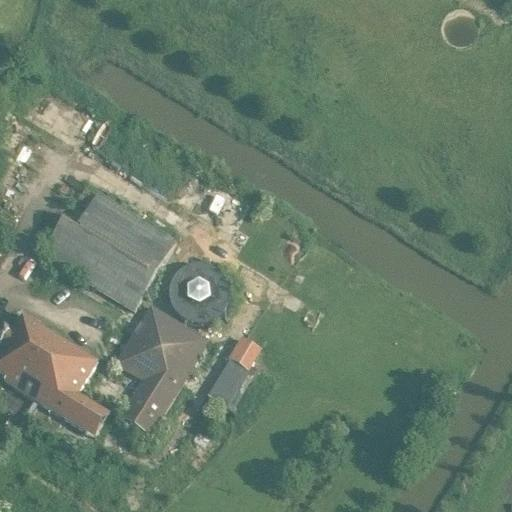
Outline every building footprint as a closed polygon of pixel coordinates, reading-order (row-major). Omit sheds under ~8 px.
[(63,221),(41,257),(135,314),(179,243),(99,194),(78,229),(63,221)] [(170,292),(169,297),(170,303),(171,308),(174,313),(177,318),(181,322),(186,325),(191,327),(197,328),(203,328),(208,327),(213,325),(218,322),(222,318),(226,313),(228,308),(230,303),(230,297),(230,292),(228,286),(226,281),(222,277),(218,273),(213,270),(208,268),(203,267),(197,267),(191,268),(186,270),(181,273),(177,277),(174,281),(171,286),(170,292)] [(151,307),(114,367),(142,383),(118,419),(151,439),(211,344),(151,307)] [(22,313),(0,348),(0,373),(5,376),(3,379),(37,401),(55,373),(30,357),(48,329),(22,313)] [(98,360),(48,329),(30,357),(55,373),(37,401),(85,430),(99,407),(77,393),(98,360)] [(262,350),(244,338),(207,396),(225,408),(262,350)]
